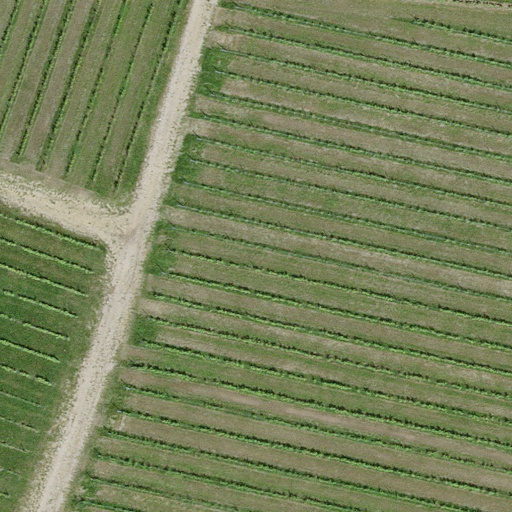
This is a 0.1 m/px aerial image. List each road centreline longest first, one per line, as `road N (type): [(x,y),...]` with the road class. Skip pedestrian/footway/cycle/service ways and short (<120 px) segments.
road 1 (track): [(49,511),(89,406),(209,0)]
road 2 (track): [(0,184),(140,233)]
